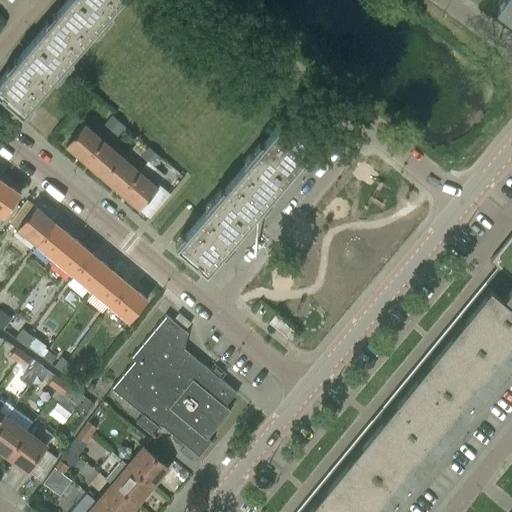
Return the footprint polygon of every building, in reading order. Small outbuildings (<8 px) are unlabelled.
[(101,21),(76,0),(67,0),(32,41),(62,66),(101,21)] [(76,0),(101,21),(118,0),(76,0)] [(511,0),(502,0),(497,7),(511,18),(511,0)] [(0,92),(23,112),(62,66),(32,41),(0,78),(0,92)] [(286,180),(324,136),(325,135),(294,108),(255,154),(286,180)] [(104,124),(110,130),(118,121),(111,115),(104,124)] [(125,127),(118,121),(110,130),(117,136),(125,127)] [(84,124),(66,146),(84,162),(103,140),(84,124)] [(103,140),(84,162),(102,178),(121,156),(103,140)] [(148,147),(140,156),(147,162),(155,152),(148,147)] [(155,152),(147,162),(154,168),(162,158),(155,152)] [(286,180),(255,154),(216,199),(247,225),(286,180)] [(121,156),(102,178),(120,193),(139,171),(121,156)] [(139,171),(120,193),(139,209),(148,217),(167,195),(158,187),(156,186),(164,176),(154,168),(147,162),(139,171)] [(0,179),(0,214),(3,217),(20,193),(0,179)] [(10,223),(17,228),(35,206),(27,199),(18,212),(10,223)] [(177,245),(208,271),(247,225),(216,199),(177,245)] [(17,228),(35,244),(54,222),(35,206),(17,228)] [(72,237),(54,222),(35,244),(54,260),(72,237)] [(511,232),(489,260),(497,266),(496,268),(503,275),(511,281),(511,287),(504,297),(503,299),(511,306),(511,232)] [(91,253),(72,237),(54,260),(72,275),(91,253)] [(109,268),(91,253),(72,275),(90,290),(109,268)] [(127,283),(109,268),(90,290),(109,306),(127,283)] [(146,299),(127,283),(109,306),(127,321),(146,299)] [(488,285),(301,511),(396,511),(511,371),(511,306),(503,299),(504,297),(488,285)] [(0,327),(3,329),(10,319),(0,312),(0,327)] [(179,312),(173,318),(185,329),(191,322),(179,312)] [(136,421),(150,433),(158,422),(171,433),(171,438),(175,442),(179,444),(184,444),(199,456),(200,455),(199,454),(210,442),(211,443),(211,441),(207,438),(230,410),(224,405),(235,392),(236,393),(237,392),(203,364),(203,360),(200,355),(195,353),(190,353),(184,349),(187,333),(165,314),(164,315),(165,315),(154,328),(153,329),(154,330),(143,342),(142,342),(141,343),(142,343),(131,356),(130,357),(134,360),(124,373),(123,372),(122,373),(123,374),(112,387),(111,386),(111,387),(142,413),(136,421)] [(274,315),(268,322),(287,338),(293,330),(274,315)] [(22,328),(15,338),(22,343),(29,333),(22,328)] [(29,333),(22,343),(29,348),(36,339),(29,333)] [(24,352),(16,346),(9,356),(17,361),(24,352)] [(31,357),(24,352),(17,361),(24,367),(31,357)] [(54,366),(61,371),(68,361),(60,356),(54,366)] [(30,386),(43,367),(34,360),(20,379),(30,386)] [(61,371),(69,376),(73,372),(75,366),(68,361),(61,371)] [(80,364),(75,371),(84,377),(89,371),(80,364)] [(62,380),(55,374),(48,384),(55,389),(62,380)] [(70,385),(62,380),(55,389),(63,395),(70,385)] [(6,417),(0,425),(0,449),(8,456),(26,431),(33,420),(14,407),(6,417)] [(82,427),(91,434),(96,427),(87,420),(82,427)] [(86,442),(91,434),(82,427),(76,436),(86,442)] [(26,431),(8,456),(28,470),(46,445),(26,431)] [(127,464),(126,465),(151,485),(166,466),(141,446),(127,464)] [(59,459),(54,467),(63,474),(68,466),(59,459)] [(121,459),(105,478),(111,483),(136,504),(151,485),(126,465),(127,464),(121,459)] [(54,467),(43,483),(53,490),(64,475),(63,474),(54,467)] [(111,483),(96,502),(108,511),(128,511),(136,504),(111,483)] [(85,493),(71,511),(108,511),(96,502),(85,493)]
